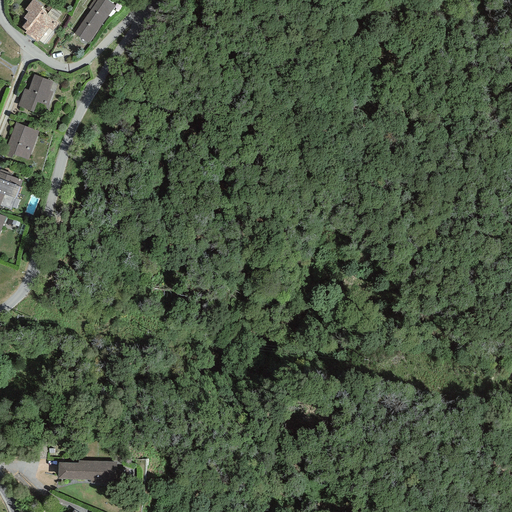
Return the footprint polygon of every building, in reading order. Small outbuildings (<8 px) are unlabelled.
[(53,31),(58,23),(56,21),(47,15),(48,13),(41,8),(42,6),(33,0),(32,0),(25,9),(28,11),(23,18),(27,21),(22,27),(27,31),(25,33),(38,42),(49,28),(53,31)] [(91,10),(87,15),(102,25),(115,5),(107,0),(93,0),(88,8),(91,10)] [(60,15),(52,8),(48,13),(47,15),(56,21),(60,15)] [(89,44),(102,25),(87,15),(74,34),(89,44)] [(53,82),(34,75),(28,90),(24,89),(18,107),(33,112),(37,102),(48,106),(53,92),(49,91),(53,82)] [(39,131),(15,122),(3,155),(11,158),(13,154),(28,160),(39,131)] [(0,206),(11,210),(22,180),(11,176),(0,171),(0,206)] [(117,462),(78,461),(78,464),(58,463),(58,479),(117,480),(117,462)]
